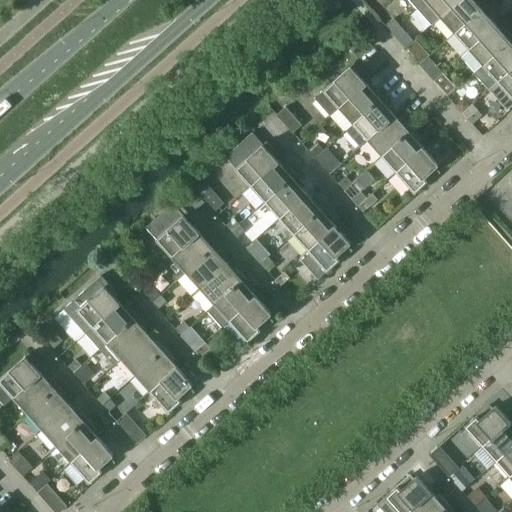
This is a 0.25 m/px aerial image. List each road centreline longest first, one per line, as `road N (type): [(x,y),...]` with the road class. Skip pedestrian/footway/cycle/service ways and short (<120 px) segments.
road 1 (secondary): [(0,176),(207,0)]
road 2 (residential): [(491,164),(375,35)]
road 3 (secondary): [(123,0),(0,109)]
road 4 (residential): [(227,400),(122,281)]
road 5 (residential): [(306,330),(203,210)]
road 6 (residential): [(149,471),(45,353)]
road 7 (residential): [(388,256),(283,139)]
road 8 (residential): [(491,164),(388,256)]
